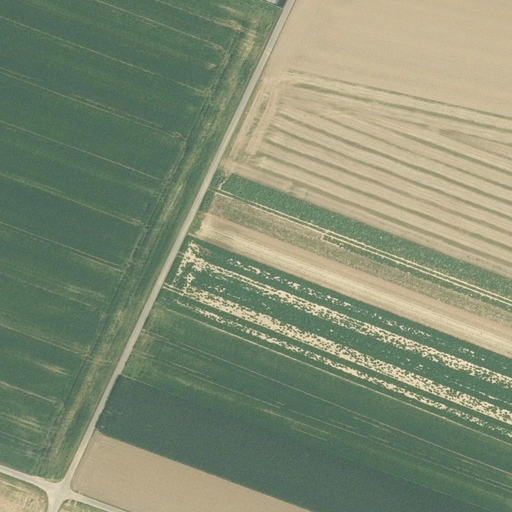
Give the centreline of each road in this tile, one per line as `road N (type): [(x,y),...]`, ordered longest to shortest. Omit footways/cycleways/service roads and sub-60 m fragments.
road 1 (track): [(51,511),(292,0)]
road 2 (track): [(0,469),(115,511)]
